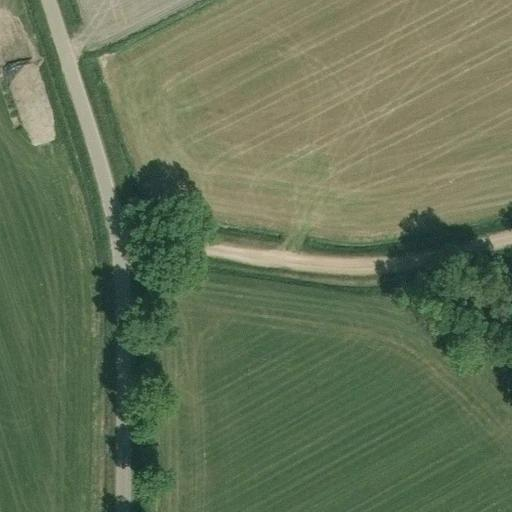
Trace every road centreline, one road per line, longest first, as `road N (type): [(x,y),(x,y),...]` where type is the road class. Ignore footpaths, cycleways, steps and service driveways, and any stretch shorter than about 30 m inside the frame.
road 1 (unclassified): [(124,511),(123,248),(48,0)]
road 2 (track): [(511,237),(345,268),(121,238)]
